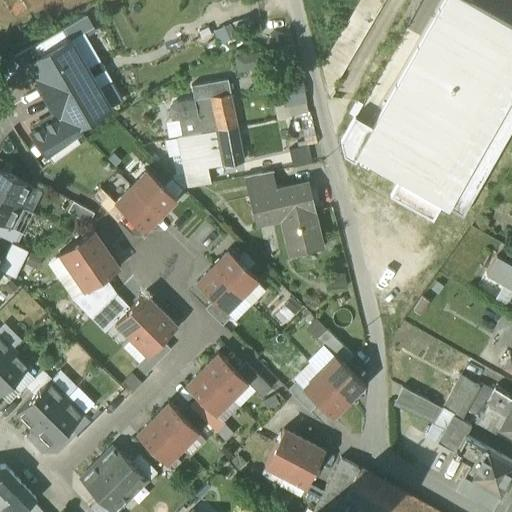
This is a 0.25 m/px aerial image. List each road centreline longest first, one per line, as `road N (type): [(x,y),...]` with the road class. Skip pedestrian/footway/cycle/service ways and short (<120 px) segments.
road 1 (residential): [(475,511),(370,451),(378,426),(375,361),(293,0)]
road 2 (residential): [(49,490),(210,328),(137,253)]
